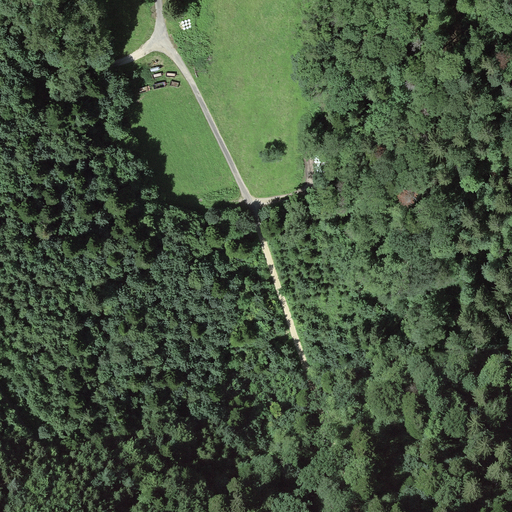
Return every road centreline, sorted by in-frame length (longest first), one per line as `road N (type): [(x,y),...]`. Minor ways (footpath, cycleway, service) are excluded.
road 1 (track): [(162,38),(191,81),(259,229),(362,511)]
road 2 (track): [(0,389),(45,452),(127,465),(194,451),(239,424),(264,329),(289,315)]
road 3 (track): [(162,38),(124,62),(84,64),(51,48),(1,0)]
